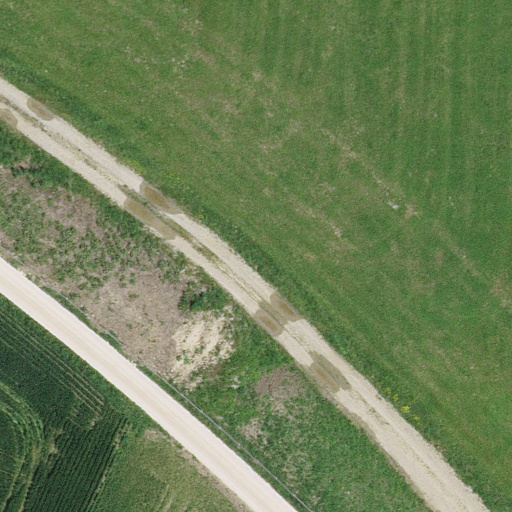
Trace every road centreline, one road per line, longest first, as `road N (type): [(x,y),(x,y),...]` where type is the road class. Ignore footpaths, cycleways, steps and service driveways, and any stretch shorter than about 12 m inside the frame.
road 1 (track): [(0,114),(245,281),(448,511)]
road 2 (track): [(0,271),(276,511)]
